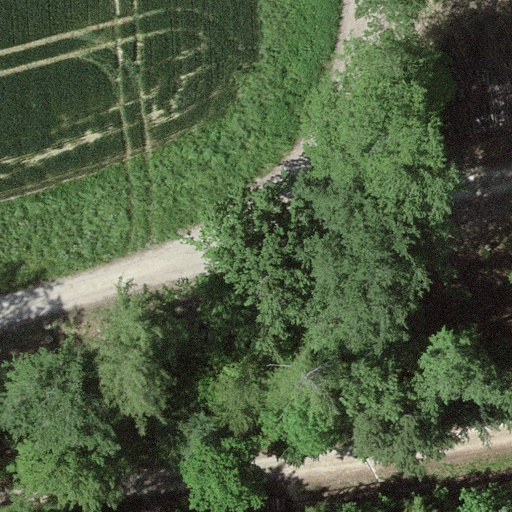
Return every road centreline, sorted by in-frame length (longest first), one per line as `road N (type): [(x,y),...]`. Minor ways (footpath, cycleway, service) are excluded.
road 1 (track): [(511,184),(0,309)]
road 2 (track): [(511,421),(0,503)]
road 3 (track): [(353,0),(347,71),(239,245)]
